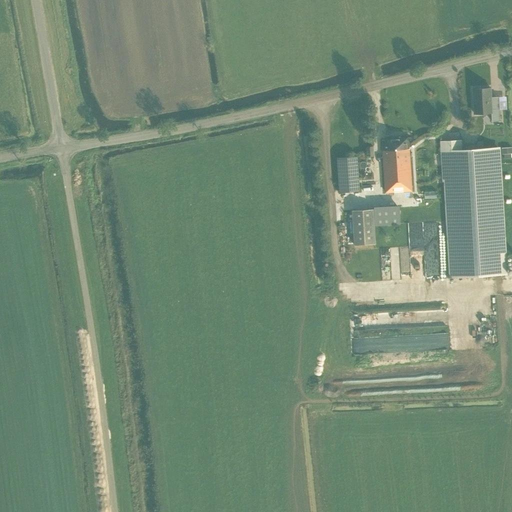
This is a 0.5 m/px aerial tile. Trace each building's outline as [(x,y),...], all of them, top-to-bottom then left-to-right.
[(490,88),(473,89),(474,114),(491,113),(491,122),(500,121),(499,108),(491,109),(490,88)] [(383,139),(381,139),(385,193),(412,191),(409,148),(408,149),(407,137),(383,139)] [(461,140),(440,142),(443,181),(446,181),(452,276),(505,273),(498,148),(461,150),(461,140)] [(359,191),(357,156),(337,158),(339,192),(359,191)] [(399,224),(398,207),(374,209),(375,226),(399,224)] [(374,244),(372,209),(351,210),(353,245),(374,244)]
